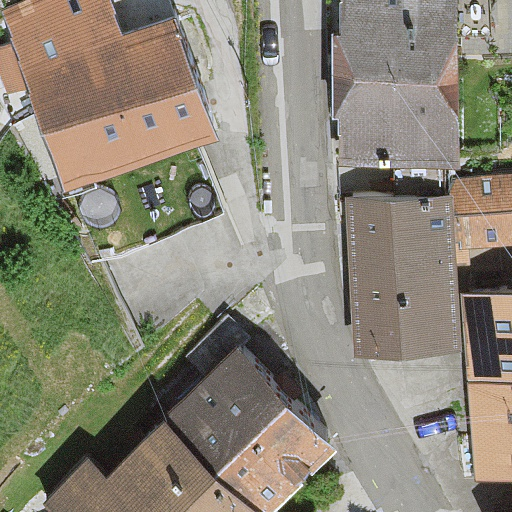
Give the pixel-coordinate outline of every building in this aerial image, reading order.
[(66,172),(218,113),(174,3),(121,24),(112,0),(17,0),(0,7),(66,172)] [(336,153),(455,153),(455,0),(341,0),(341,22),(330,22),(330,102),(336,102),(336,153)] [(511,169),(450,172),(451,186),(453,238),(511,235),(511,169)] [(453,238),(451,186),(352,191),(359,342),(458,338),(453,238)] [(478,462),(511,459),(511,279),(466,283),(478,462)] [(60,511),(257,511),(336,433),(236,334),(107,463),(89,446),(42,493),(60,511)]
